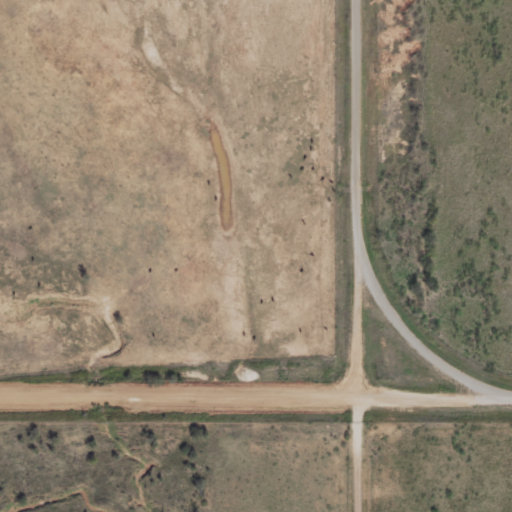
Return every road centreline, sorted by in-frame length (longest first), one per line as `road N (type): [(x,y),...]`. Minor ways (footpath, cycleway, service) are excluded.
road 1 (residential): [(511,398),(0,394)]
road 2 (residential): [(359,397),(359,0)]
road 3 (residential): [(358,247),(388,308),(432,355),(507,398)]
